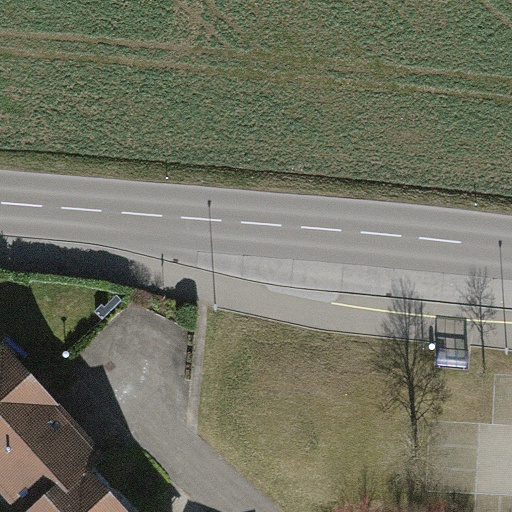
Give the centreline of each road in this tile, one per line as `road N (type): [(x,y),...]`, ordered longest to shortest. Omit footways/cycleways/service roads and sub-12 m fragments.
road 1 (secondary): [(511,248),(0,202)]
road 2 (residential): [(120,385),(254,511)]
